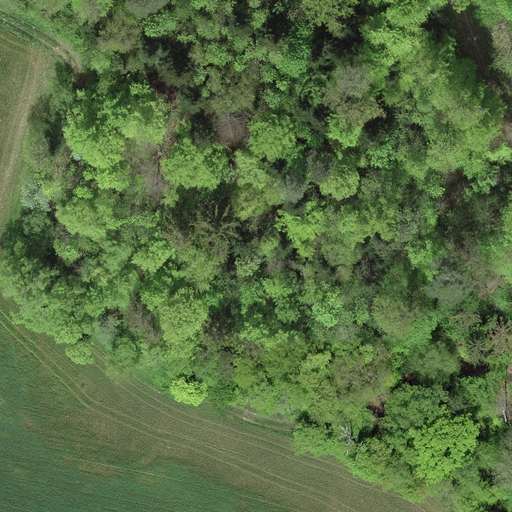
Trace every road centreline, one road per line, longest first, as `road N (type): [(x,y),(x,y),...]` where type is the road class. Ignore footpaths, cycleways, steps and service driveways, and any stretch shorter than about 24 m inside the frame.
road 1 (track): [(299,425),(372,408),(395,391),(511,266)]
road 2 (track): [(458,0),(511,120)]
